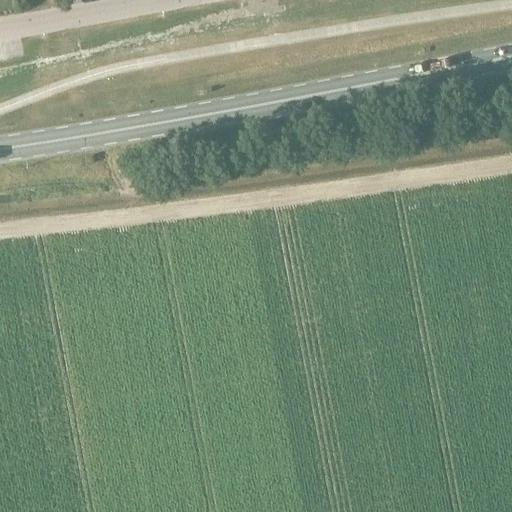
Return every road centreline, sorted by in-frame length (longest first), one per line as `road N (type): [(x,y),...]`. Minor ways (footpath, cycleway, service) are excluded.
road 1 (secondary): [(0,149),(511,56)]
road 2 (unclassified): [(152,0),(0,28)]
